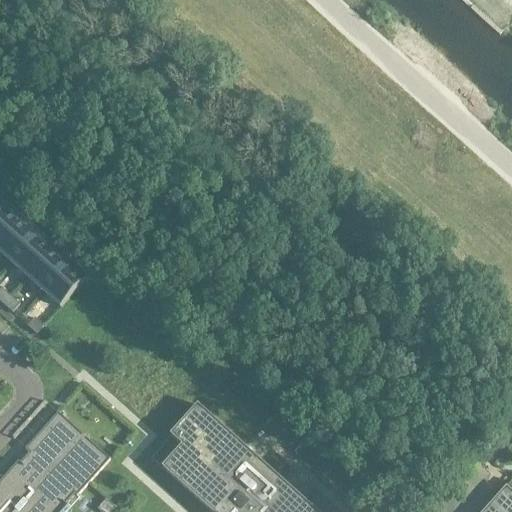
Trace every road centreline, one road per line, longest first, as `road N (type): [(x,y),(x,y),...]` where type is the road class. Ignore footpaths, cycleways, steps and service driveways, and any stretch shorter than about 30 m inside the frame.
road 1 (unknown): [(414,511),(424,448),(416,349),(357,279),(359,241),(256,210),(209,172),(175,188),(167,181),(168,134),(159,110),(104,89),(56,54),(26,0)]
road 2 (track): [(326,0),(511,164)]
